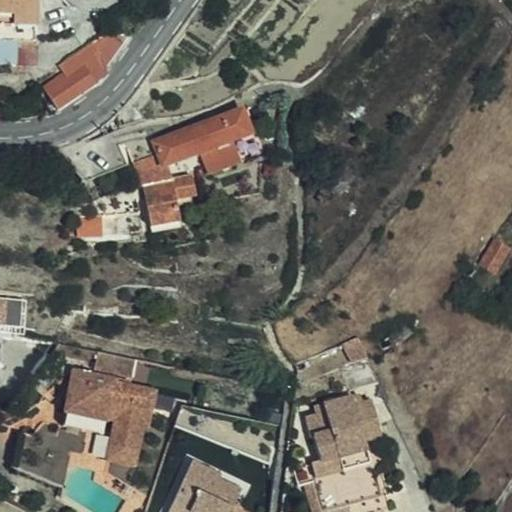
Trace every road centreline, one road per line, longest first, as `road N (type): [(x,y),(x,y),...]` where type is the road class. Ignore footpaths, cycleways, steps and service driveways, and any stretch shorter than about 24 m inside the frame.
road 1 (unclassified): [(57,132),(72,154),(272,91),(290,91),(297,103),(288,128),(301,264),(270,329),(290,367),(274,511)]
road 2 (tertiary): [(183,0),(104,105),(57,132)]
